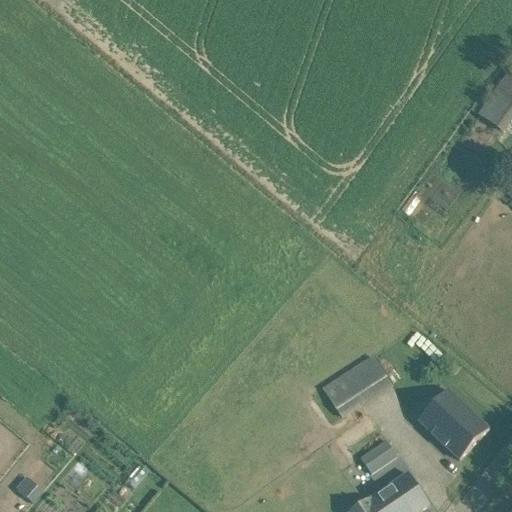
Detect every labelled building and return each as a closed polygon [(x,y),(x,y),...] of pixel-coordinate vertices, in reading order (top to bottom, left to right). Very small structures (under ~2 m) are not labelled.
[(511,72),(502,86),(482,114),(504,130),(511,118),(511,72)] [(349,385),(361,377),(374,396),(390,385),(372,359),(344,378),(349,385)] [(450,397),(421,429),(462,467),(491,435),(450,397)] [(361,460),(372,476),(398,459),(387,443),(361,460)] [(134,462),(123,484),(137,492),(149,469),(134,462)] [(422,511),(429,507),(418,491),(406,474),(350,511),(422,511)]
